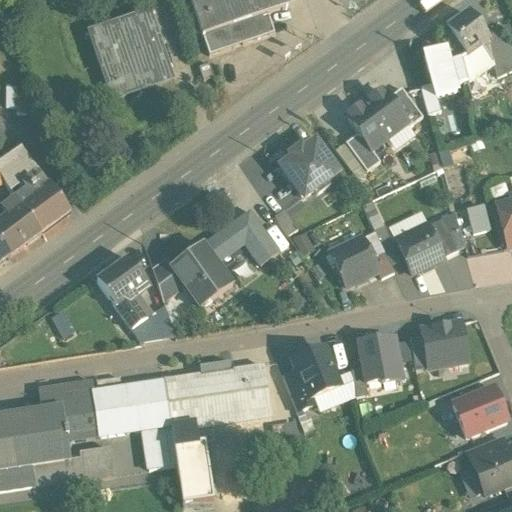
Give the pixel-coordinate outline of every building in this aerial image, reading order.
[(188,0),(193,13),(193,15),(194,15),(202,37),(201,37),(201,39),(202,39),(208,58),(274,36),(267,16),(284,10),(284,11),(286,10),(286,9),(285,9),(281,0),(188,0)] [(468,16),(446,33),(465,59),(465,60),(488,43),(468,16)] [(133,21),(94,34),(112,85),(118,83),(130,79),(133,88),(145,83),(145,84),(164,78),(153,45),(142,49),(133,23),(133,21)] [(465,59),(453,43),(447,48),(442,49),(443,53),(444,52),(448,65),(459,62),(460,63),(465,59)] [(443,53),(423,58),(431,88),(435,100),(436,99),(456,94),(454,88),(466,85),(460,63),(459,62),(448,65),(444,52),(443,53)] [(483,86),(468,93),(471,102),(486,98),(483,86)] [(431,88),(420,91),(427,118),(440,114),(436,99),(435,100),(431,88)] [(17,115),(25,116),(27,97),(17,96),(15,90),(6,90),(5,108),(16,111),(17,115)] [(422,120),(401,91),(388,101),(406,125),(405,126),(408,130),(422,120)] [(370,104),(359,112),(358,110),(348,117),(349,119),(346,121),(357,137),(369,152),(370,152),(405,126),(406,125),(388,101),(383,94),(380,96),(379,94),(369,102),(370,104)] [(357,137),(345,146),(366,175),(379,165),(370,152),(369,152),(357,137)] [(337,176),(314,145),(302,154),(300,151),(290,158),(292,161),(280,170),(303,201),(314,192),(317,196),(328,188),(325,184),(337,176)] [(69,216),(21,150),(0,164),(0,179),(7,192),(15,202),(40,237),(69,216)] [(511,199),(510,200),(511,206),(511,212),(497,217),(508,252),(511,251),(511,199)] [(40,237),(15,202),(1,213),(7,220),(0,225),(0,247),(9,260),(40,237)] [(473,239),(490,234),(482,207),(465,212),(473,239)] [(297,233),(284,213),(274,220),(287,240),(297,233)] [(250,214),(203,249),(214,264),(242,244),(261,230),(250,214)] [(455,218),(427,231),(442,261),(463,251),(455,218)] [(261,230),(242,244),(260,269),(279,255),(261,230)] [(427,230),(394,245),(410,278),(442,262),(442,261),(427,231),(427,230)] [(361,242),(329,258),(345,290),(377,275),(371,262),(361,242)] [(0,266),(9,260),(0,247),(0,266)] [(171,270),(169,271),(180,285),(182,284),(187,290),(202,311),(232,289),(214,264),(203,249),(202,247),(171,270)] [(383,256),(371,262),(377,275),(381,283),(393,277),(383,256)] [(128,261),(96,284),(116,312),(131,302),(148,289),(128,261)] [(171,270),(166,264),(152,274),(163,308),(187,290),(182,284),(180,285),(169,271),(171,270)] [(146,323),(131,302),(116,312),(139,345),(175,340),(172,322),(164,311),(146,323)] [(467,365),(460,328),(420,336),(428,373),(467,365)] [(392,340),(357,347),(363,373),(365,388),(401,381),(392,340)] [(323,353),(291,366),(295,377),(306,404),(313,401),(339,391),(323,353)] [(228,366),(198,371),(199,379),(161,385),(161,387),(168,430),(168,432),(195,428),(268,416),(261,369),(229,374),(228,366)] [(363,373),(350,376),(355,401),(367,399),(363,373)] [(306,404),(295,377),(282,382),(295,416),(315,408),(313,401),(306,404)] [(40,415),(0,420),(0,493),(33,488),(30,469),(68,463),(64,440),(96,435),(97,439),(141,432),(168,430),(161,387),(90,396),(88,384),(36,392),(40,415)] [(452,410),(465,442),(506,425),(493,393),(452,410)] [(289,427),(270,430),(274,454),(293,451),(289,427)] [(195,428),(168,432),(181,508),(213,503),(204,448),(199,449),(195,428)] [(174,470),(168,430),(141,432),(148,474),(174,470)] [(499,442),(466,455),(472,470),(500,459),(500,458),(505,456),(499,442)] [(107,450),(77,455),(78,461),(68,463),(30,469),(33,488),(80,481),(80,483),(112,478),(107,450)] [(500,459),(472,470),(484,500),(511,488),(511,460),(510,454),(505,456),(500,458),(500,459)] [(511,511),(511,503),(511,502),(485,511),(511,511)]
